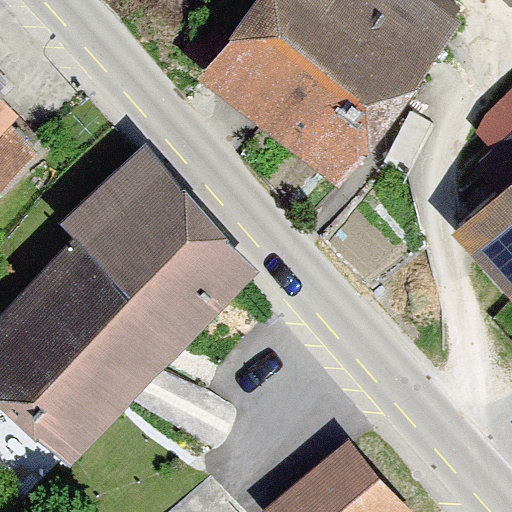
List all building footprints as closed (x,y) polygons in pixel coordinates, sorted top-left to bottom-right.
[(259,0),(203,76),(351,186),(465,33),(420,0),(259,0)] [(511,180),(459,228),(511,287),(511,85),(472,121),(511,165),(511,180)] [(0,201),(54,146),(0,92),(0,201)] [(80,240),(0,320),(0,389),(77,463),(251,280),(138,151),(63,225),(80,240)] [(413,511),(352,440),(265,511),(413,511)]
